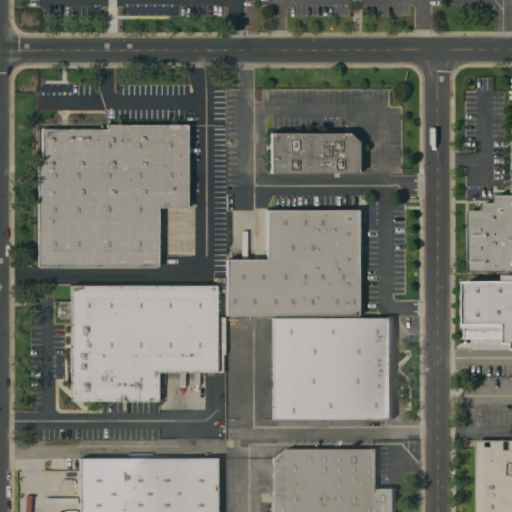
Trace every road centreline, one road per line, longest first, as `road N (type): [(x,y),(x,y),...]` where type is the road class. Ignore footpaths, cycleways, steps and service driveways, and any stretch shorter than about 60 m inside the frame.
road 1 (tertiary): [(511,53),(0,52)]
road 2 (residential): [(5,511),(5,0)]
road 3 (residential): [(439,53),(439,511)]
